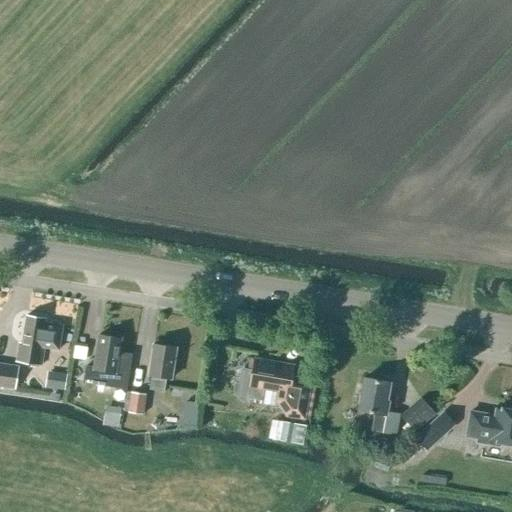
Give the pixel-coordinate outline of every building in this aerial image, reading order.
[(41,366),(44,348),(58,350),(62,326),(45,323),(45,319),(26,316),(20,353),(17,352),(16,362),(41,366)] [(126,390),(132,354),(120,352),(122,338),(98,334),(92,366),(85,365),(82,383),(126,390)] [(171,379),(176,348),(153,344),(149,375),(152,376),(150,389),(164,391),(166,378),(171,379)] [(311,380),(292,377),(293,367),(254,361),(252,374),(242,372),(240,389),(236,389),(237,393),(239,396),(241,399),(245,401),(247,397),(249,398),(257,399),(264,400),(266,391),(277,393),(276,402),(283,411),(289,412),(288,417),(304,420),(311,380)] [(0,386),(15,389),(18,367),(0,363),(0,386)] [(45,388),(65,390),(67,374),(47,372),(45,388)] [(395,435),(398,414),(386,412),(388,401),(386,401),(389,383),(364,378),(359,410),(375,413),(372,430),(382,432),(382,433),(395,435)] [(143,414),(146,394),(131,393),(128,412),(143,414)] [(411,437),(416,432),(415,431),(435,414),(420,398),(400,415),(407,423),(402,428),(411,437)] [(184,402),(182,430),(195,428),(197,403),(184,402)] [(511,444),(511,411),(496,409),(495,416),(470,412),(466,437),(477,439),(476,442),(499,446),(500,442),(511,444)] [(456,425),(443,411),(414,438),(427,451),(456,425)] [(271,419),(268,437),(295,442),(298,424),(271,419)] [(411,456),(420,447),(413,439),(403,448),(411,456)]
